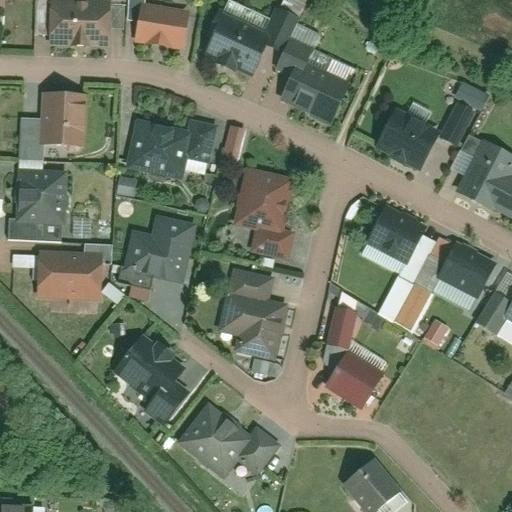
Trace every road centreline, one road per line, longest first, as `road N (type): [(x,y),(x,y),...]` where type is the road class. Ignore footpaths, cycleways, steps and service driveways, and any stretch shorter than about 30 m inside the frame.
road 1 (residential): [(348,173),(152,72),(0,58)]
road 2 (residential): [(302,416),(292,387),(348,173)]
road 3 (residential): [(467,511),(390,432),(302,416)]
road 4 (residential): [(511,241),(348,173)]
road 5 (residential): [(302,416),(196,344)]
